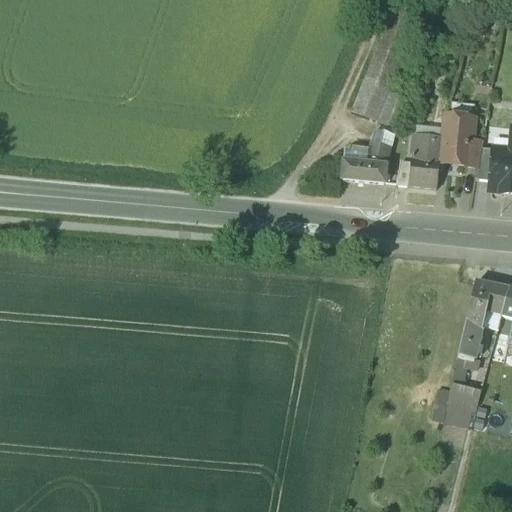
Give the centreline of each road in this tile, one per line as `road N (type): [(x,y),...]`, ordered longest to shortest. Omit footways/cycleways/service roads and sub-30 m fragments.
road 1 (secondary): [(511,240),(0,196)]
road 2 (track): [(260,217),(268,197),(315,148),(381,0)]
